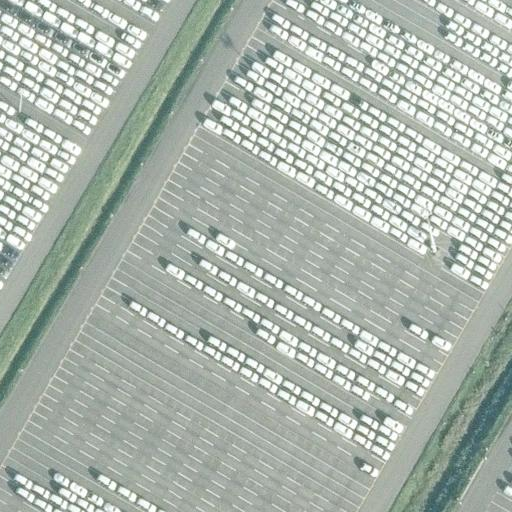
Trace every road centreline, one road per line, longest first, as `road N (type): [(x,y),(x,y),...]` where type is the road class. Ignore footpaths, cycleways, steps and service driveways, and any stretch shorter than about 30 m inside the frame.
road 1 (unclassified): [(269,0),(0,458)]
road 2 (unclassified): [(194,0),(0,334)]
